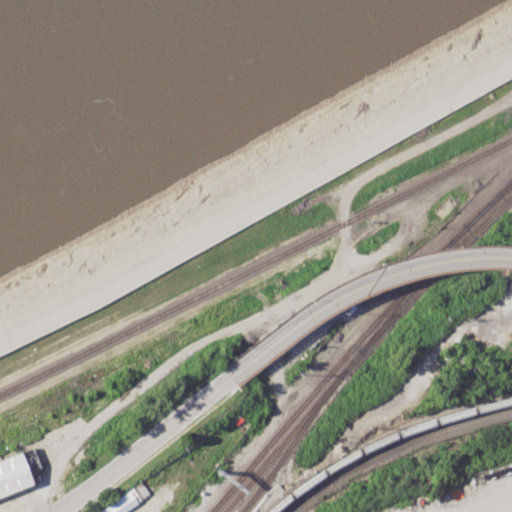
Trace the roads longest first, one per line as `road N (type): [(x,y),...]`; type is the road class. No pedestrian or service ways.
road 1 (tertiary): [(511,257),(475,255),(383,275),(294,322),(231,378)]
road 2 (tertiary): [(231,378),(63,511)]
